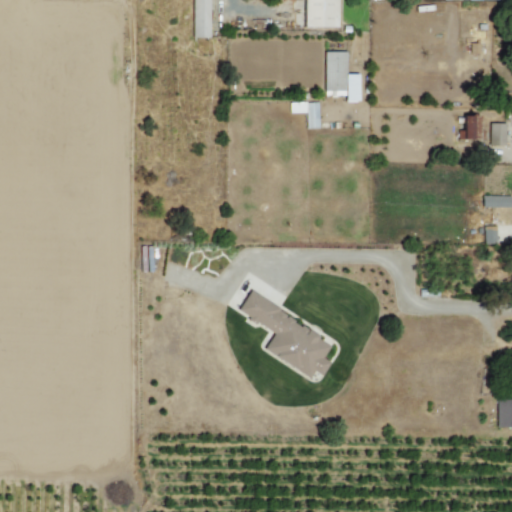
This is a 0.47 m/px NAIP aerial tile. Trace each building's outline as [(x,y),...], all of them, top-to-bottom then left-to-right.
[(207,0),(190,0),(191,38),(208,37),(207,0)] [(335,28),(335,0),(302,0),(302,27),(335,28)] [(322,91),(330,91),(330,96),(343,96),(343,101),(357,101),(356,74),(344,74),(344,51),(322,51),(322,91)] [(288,103),(288,113),(304,112),(304,128),(317,128),(316,102),(288,103)] [(477,140),(477,116),(461,115),(461,130),(456,130),(455,140),(477,140)] [(503,124),(487,123),(487,145),(503,145),(503,124)] [(509,196),(480,195),(480,207),(508,208),(509,196)] [(494,226),(482,226),(482,244),(494,243),(494,226)] [(235,312),(271,333),(261,351),(307,378),(311,371),(320,376),(328,362),(320,358),(330,342),(246,293),(235,312)] [(511,399),(495,399),(495,427),(511,427),(511,399)]
